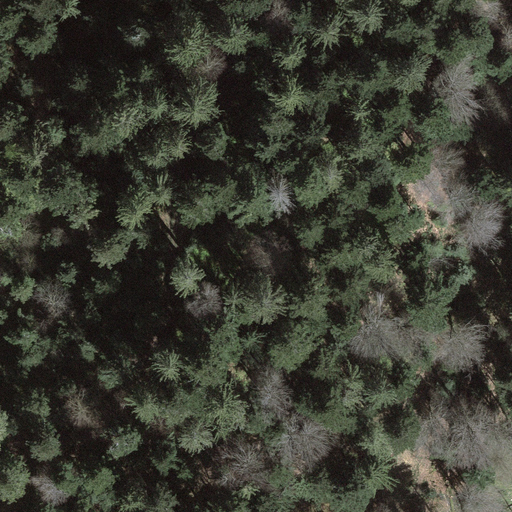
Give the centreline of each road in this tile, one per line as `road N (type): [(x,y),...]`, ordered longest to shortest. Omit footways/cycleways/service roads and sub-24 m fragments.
road 1 (track): [(0,494),(146,364),(166,306),(172,195),(191,122),(232,45),(269,0)]
road 2 (track): [(511,234),(425,462),(395,511)]
